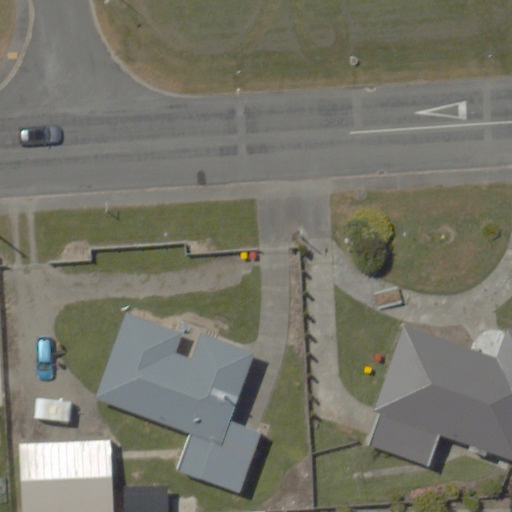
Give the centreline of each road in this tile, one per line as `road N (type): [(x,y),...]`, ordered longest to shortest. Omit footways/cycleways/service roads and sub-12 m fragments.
road 1 (residential): [(92,152),(511,122)]
road 2 (residential): [(57,0),(92,152)]
